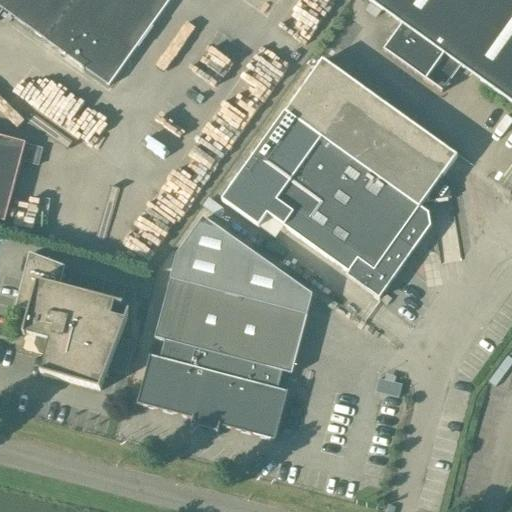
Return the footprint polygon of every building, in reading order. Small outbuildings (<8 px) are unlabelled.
[(0,0),(0,15),(3,11),(5,12),(14,18),(46,42),(66,55),(84,30),(64,16),(75,0),(0,0)] [(511,0),(370,0),(369,2),(403,26),(384,52),(434,88),(435,87),(427,81),(445,56),(461,68),(511,104),(511,0)] [(288,110),(222,203),(259,229),(267,217),(284,229),(349,275),(347,277),(379,300),(414,252),(431,229),(429,215),(420,209),(421,208),(429,197),(430,202),(452,199),(449,183),(443,178),(446,174),(455,161),(458,157),(323,61),(320,65),(288,110)] [(0,222),(5,224),(26,144),(0,137),(0,222)] [(151,358),(138,406),(195,421),(195,422),(217,428),(218,427),(275,442),(288,394),(278,391),(283,373),(292,376),(294,370),(296,361),(304,332),(306,322),(308,316),(313,297),(203,220),(177,257),(171,280),(155,340),(165,343),(160,360),(151,358)] [(25,275),(16,309),(29,313),(23,336),(25,337),(25,335),(36,338),(46,340),(42,353),(48,355),(48,357),(43,375),(41,374),(41,376),(101,392),(127,321),(126,320),(125,322),(112,318),(115,306),(117,306),(117,304),(65,291),(60,289),(62,280),(65,269),(30,255),(29,259),(25,275)] [(145,277),(140,298),(149,300),(154,280),(145,277)] [(123,340),(112,370),(125,375),(136,345),(123,340)] [(379,380),(376,393),(399,399),(401,389),(402,385),(380,380),(379,380)]
